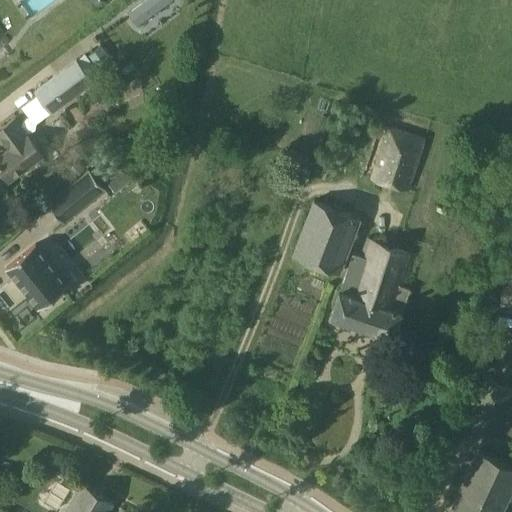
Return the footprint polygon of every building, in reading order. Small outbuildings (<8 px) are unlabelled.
[(145,0),(128,13),(137,25),(171,0),(145,0)] [(35,91),(51,112),(92,82),(76,60),(35,91)] [(42,155),(14,118),(0,128),(0,142),(7,151),(0,156),(0,168),(8,180),(42,155)] [(370,178),(409,191),(426,138),(387,126),(370,178)] [(312,175),(325,179),(331,159),(319,155),(312,175)] [(89,170),(51,201),(49,203),(64,222),(65,221),(104,189),(105,188),(89,169),(89,170)] [(361,218),(313,200),(292,255),(341,273),(361,218)] [(340,291),(331,316),(395,338),(404,312),(402,312),(410,289),(404,287),(415,254),(367,237),(361,256),(353,253),(340,291)] [(36,243),(6,267),(7,268),(38,307),(39,308),(68,284),(68,283),(67,283),(56,269),(59,266),(51,256),(48,259),(36,245),(36,244),(36,243)] [(511,283),(503,283),(502,286),(500,305),(511,306),(511,283)] [(484,373),(462,421),(497,437),(500,429),(511,434),(511,332),(509,332),(490,376),(484,373)] [(511,464),(479,449),(449,511),(500,511),(511,488),(511,464)] [(83,484),(65,511),(107,511),(113,503),(83,484)]
